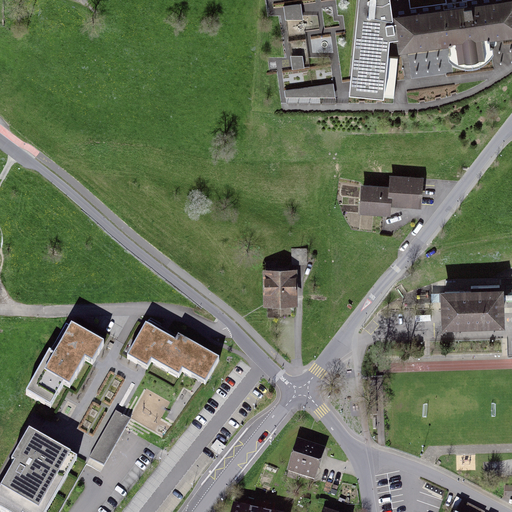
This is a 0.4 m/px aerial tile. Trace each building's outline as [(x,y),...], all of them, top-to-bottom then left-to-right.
[(300,0),(284,2),(286,17),(304,14),(301,0),(300,0)] [(511,0),(358,0),(350,93),(394,98),(397,59),(388,58),(390,40),(398,39),(400,47),(448,41),(451,60),(459,65),(469,66),(477,65),(483,62),(490,55),(488,35),(511,32),(511,0)] [(511,41),(494,43),(495,66),(511,64),(511,41)] [(421,52),(422,75),(445,74),(444,50),(421,52)] [(304,65),(303,51),(292,52),(292,66),(304,65)] [(335,82),(285,84),(285,94),(335,92),(335,82)] [(358,186),(357,208),(389,210),(390,200),(415,202),(416,178),(390,176),(390,188),(358,186)] [(296,265),(263,266),(263,301),(296,301),(296,265)] [(445,293),(440,293),(440,301),(445,301),(446,322),(501,320),(500,297),(500,292),(500,285),(466,286),(466,291),(445,292),(445,293)] [(206,386),(220,361),(149,322),(128,359),(149,371),(153,363),(180,378),(183,374),(206,386)] [(91,368),(103,346),(66,326),(27,395),(50,408),(68,377),(76,382),(86,365),(91,368)] [(125,379),(87,456),(106,465),(131,415),(120,409),(133,382),(125,379)] [(0,508),(6,511),(47,511),(77,460),(33,435),(0,494),(0,508)] [(321,450),(293,440),(283,472),(311,481),(321,450)]
